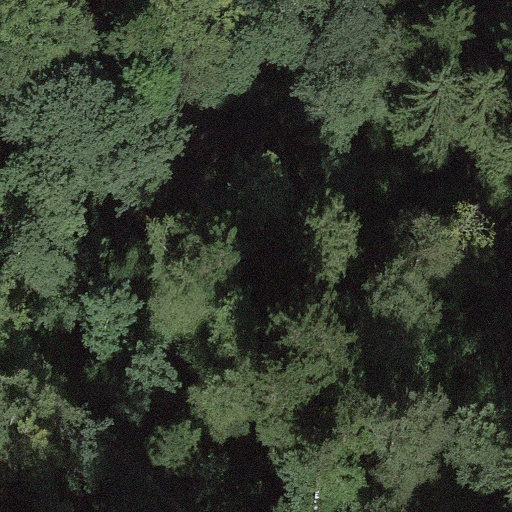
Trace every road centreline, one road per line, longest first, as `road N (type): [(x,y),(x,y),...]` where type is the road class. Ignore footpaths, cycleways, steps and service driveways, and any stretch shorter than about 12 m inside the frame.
road 1 (track): [(0,369),(173,511)]
road 2 (track): [(56,0),(0,167)]
